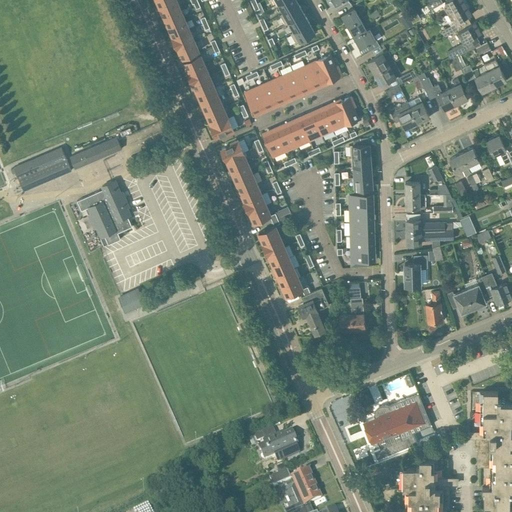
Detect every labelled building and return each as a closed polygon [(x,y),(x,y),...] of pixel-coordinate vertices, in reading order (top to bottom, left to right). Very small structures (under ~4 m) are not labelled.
[(181,9),(177,0),(173,0),(160,6),(164,17),(181,9)] [(296,0),(284,0),(277,4),(277,5),(279,3),(284,12),(280,14),(280,15),(299,4),(296,0)] [(430,9),(443,2),(441,0),(433,0),(427,4),(430,9)] [(445,7),(448,13),(467,3),(465,0),(446,0),(445,1),(448,5),(445,7)] [(472,14),(468,8),(469,7),(467,3),(448,13),(452,19),(455,17),(457,21),(457,22),(463,19),(464,20),(467,18),(466,17),(472,14)] [(285,24),(304,13),(299,4),(280,15),(285,24)] [(355,7),(342,15),(348,26),(361,19),(355,7)] [(181,9),(164,17),(169,27),(186,20),(181,9)] [(371,20),(380,15),(377,9),(368,14),(371,20)] [(417,11),(409,15),(413,23),(421,18),(417,11)] [(304,13),(285,24),(286,25),(290,22),(295,31),(291,33),(310,23),(304,13)] [(409,17),(402,21),(407,29),(414,25),(409,17)] [(348,26),(354,37),(367,29),(361,19),(348,26)] [(190,30),(186,20),(169,27),(174,38),(190,30)] [(457,21),(451,25),(441,30),(445,36),(458,29),(459,31),(461,29),(457,22),(457,21)] [(472,24),(461,29),(459,31),(464,42),(446,52),(451,59),(457,56),(481,44),(479,41),(480,41),(476,35),(482,32),(478,26),(479,25),(477,21),(472,24)] [(310,23),(291,33),(296,43),(315,33),(310,23)] [(410,35),(416,32),(413,27),(407,30),(410,35)] [(367,29),(354,37),(361,48),(368,44),(371,50),(380,45),(377,39),(370,28),(367,29)] [(174,38),(178,48),(195,41),(190,30),(174,38)] [(410,35),(407,30),(396,36),(399,42),(410,35)] [(195,41),(178,48),(183,58),(199,51),(195,41)] [(476,47),(479,55),(491,49),(487,42),(476,47)] [(369,62),(375,73),(390,65),(395,62),(388,51),(369,62)] [(189,73),(206,65),(201,54),(184,61),(189,73)] [(317,60),(326,81),(340,76),(338,72),(340,72),(337,65),(335,66),(330,54),(317,60)] [(456,71),(463,68),(457,56),(451,59),(456,71)] [(496,59),(484,64),(485,65),(487,71),(494,85),(507,79),(500,65),(499,65),(496,59)] [(304,66),(314,87),(326,81),(317,60),(304,66)] [(395,62),(390,65),(375,73),(382,85),(401,74),(395,62)] [(483,91),(494,85),(487,71),(485,65),(478,69),(478,68),(473,70),(470,64),(463,68),(469,80),(476,77),(483,91)] [(194,83),(210,76),(206,65),(189,73),(194,83)] [(292,71),(302,92),(314,87),(304,66),(292,71)] [(413,70),(410,72),(410,71),(399,77),(401,83),(416,76),(413,70)] [(280,77),(289,98),(302,92),(292,71),(280,77)] [(419,89),(424,86),(421,80),(419,75),(413,78),(419,89)] [(198,94),(215,86),(210,76),(194,83),(198,94)] [(268,82),(277,103),(289,98),(280,77),(268,82)] [(445,109),(456,104),(450,89),(443,93),(439,84),(433,86),(429,77),(421,80),(424,86),(430,98),(437,95),(445,109)] [(456,104),(463,101),(468,98),(461,84),(459,79),(453,82),(456,87),(450,89),(456,104)] [(255,87),(265,108),(277,103),(268,82),(255,87)] [(389,97),(402,90),(399,84),(386,91),(389,97)] [(203,104),(219,97),(215,86),(198,94),(203,104)] [(245,92),(254,113),(265,108),(255,87),(245,92)] [(414,99),(408,102),(411,107),(419,122),(430,116),(420,96),(414,99)] [(207,115),(224,107),(219,97),(203,104),(207,115)] [(336,103),(345,124),(358,118),(353,107),(355,106),(352,99),(350,100),(349,97),(336,103)] [(406,128),(419,122),(411,107),(408,102),(408,101),(390,110),(396,122),(402,119),(406,128)] [(345,124),(336,103),(323,108),(333,129),(345,124)] [(212,125),(229,118),(224,107),(207,115),(212,125)] [(333,129),(323,108),(311,114),(321,135),(333,129)] [(321,135),(311,114),(299,119),(308,140),(321,135)] [(212,125),(216,135),(221,133),(221,134),(226,131),(227,133),(234,130),(233,128),(229,118),(212,125)] [(308,140),(299,119),(287,124),(296,146),(308,140)] [(274,130),(284,151),(296,146),(287,124),(274,130)] [(264,135),(273,156),(284,151),(274,130),(264,135)] [(505,147),(499,134),(487,140),(494,154),(498,152),(505,164),(511,160),(511,143),(505,147)] [(117,137),(71,156),(76,169),(122,149),(117,137)] [(370,155),(369,143),(369,137),(361,137),(361,144),(350,144),(351,156),(370,155)] [(227,146),(222,148),(227,160),(244,153),(239,141),(238,141),(238,139),(231,142),(232,144),(227,146)] [(15,166),(20,178),(25,190),(71,171),(66,158),(61,146),(15,166)] [(473,147),(462,152),(468,166),(480,160),(473,147)] [(451,158),(457,171),(462,168),(465,175),(471,172),(468,166),(462,152),(451,158)] [(244,153),(227,160),(232,170),(248,163),(244,153)] [(370,155),(351,156),(352,167),(371,165),(370,155)] [(248,163),(232,170),(236,181),(253,173),(248,163)] [(371,165),(352,167),(354,167),(355,177),(353,177),(372,176),(371,165)] [(436,166),(429,169),(435,180),(437,179),(443,179),(436,166)] [(488,182),(494,179),(489,167),(482,170),(488,182)] [(92,171),(60,185),(68,204),(101,190),(92,171)] [(472,175),(476,183),(481,180),(477,172),(472,175)] [(253,173),(236,181),(241,191),(258,184),(253,173)] [(505,188),(511,184),(511,174),(501,179),(505,188)] [(472,175),(468,177),(472,185),(475,191),(479,188),(476,183),(472,175)] [(372,176),(353,177),(353,189),(373,187),(372,176)] [(118,232),(133,226),(128,216),(132,214),(129,207),(123,192),(121,193),(116,180),(103,186),(104,189),(88,197),(79,200),(83,209),(89,207),(92,213),(89,214),(96,228),(98,227),(102,236),(105,235),(105,236),(109,243),(109,244),(121,239),(118,232)] [(456,183),(462,196),(468,194),(462,180),(456,183)] [(406,194),(420,194),(420,181),(405,182),(406,194)] [(258,184),(241,191),(246,202),(262,194),(258,184)] [(479,198),(476,191),(470,194),(473,200),(479,198)] [(450,193),(447,193),(447,194),(445,194),(446,205),(433,206),(433,212),(453,212),(456,212),(451,201),(454,200),(450,193)] [(262,194),(246,202),(250,212),(267,205),(262,194)] [(350,194),(350,209),(373,208),(373,194),(350,194)] [(421,207),(426,206),(426,194),(420,194),(406,194),(406,207),(421,207)] [(267,205),(250,212),(255,222),(270,215),(273,221),(278,219),(276,213),(271,215),(267,205)] [(283,215),(289,213),(286,207),(281,209),(283,215)] [(351,222),(374,221),(373,208),(350,209),(351,222)] [(88,217),(79,221),(83,233),(85,232),(92,250),(100,247),(95,232),(94,233),(88,217)] [(278,219),(273,221),(275,225),(259,232),(264,244),(281,237),(276,225),(280,223),(278,219)] [(407,219),(407,231),(445,231),(445,229),(453,229),(453,228),(463,226),(462,225),(462,223),(461,221),(453,222),(445,222),(445,221),(421,221),(421,219),(408,219),(407,219)] [(374,234),(374,221),(351,222),(351,235),(374,234)] [(467,236),(477,232),(475,227),(465,230),(467,236)] [(454,229),(453,229),(445,229),(445,231),(407,231),(407,243),(422,243),(422,241),(454,239),(454,229)] [(479,242),(492,237),(489,229),(476,234),(479,242)] [(352,248),(375,247),(374,234),(351,235),(352,248)] [(105,235),(102,236),(100,237),(104,246),(109,243),(105,236),(105,235)] [(281,237),(264,244),(269,254),(285,247),(281,237)] [(471,243),(469,238),(461,240),(463,246),(471,243)] [(440,245),(433,247),(436,261),(444,259),(440,245)] [(285,247),(269,254),(273,265),(290,257),(285,247)] [(375,261),(375,247),(352,248),(352,261),(362,261),(362,263),(369,263),(369,261),(375,261)] [(506,270),(500,254),(492,257),(498,273),(506,270)] [(405,263),(406,285),(421,284),(421,267),(428,267),(427,255),(415,255),(415,263),(405,263)] [(290,257),(273,265),(278,275),(294,268),(290,257)] [(294,268),(278,275),(282,286),(299,278),(294,268)] [(497,286),(492,273),(482,277),(487,287),(491,286),(494,294),(497,302),(511,296),(511,295),(507,282),(497,286)] [(487,287),(482,277),(476,279),(478,284),(466,288),(474,308),(487,302),(485,297),(483,291),(487,290),(490,296),(494,294),(491,286),(487,287)] [(299,278),(282,286),(287,296),(302,289),(305,295),(311,292),(308,286),(303,288),(299,278)] [(361,286),(350,287),(351,298),(351,302),(352,308),(352,313),(354,329),(366,328),(365,312),(363,312),(362,304),(356,305),(355,297),(362,297),(361,286)] [(304,317),(307,315),(315,334),(326,329),(318,310),(329,305),(322,288),(311,292),(305,295),(301,296),(304,302),(299,305),(304,317)] [(463,312),(474,308),(466,288),(454,293),(453,290),(447,293),(452,305),(458,302),(463,312)] [(136,289),(119,296),(126,312),(143,304),(136,289)] [(432,291),(434,303),(427,304),(429,321),(443,320),(441,302),(440,290),(432,291)] [(341,330),(354,329),(352,313),(340,314),(341,330)] [(488,347),(476,349),(477,356),(489,354),(488,347)] [(511,445),(511,442),(511,441),(511,400),(502,400),(502,398),(499,397),(499,391),(482,390),(481,432),(471,432),(471,436),(476,436),(475,449),(478,449),(478,466),(491,466),(491,486),(483,486),(483,490),(485,490),(485,510),(490,510),(490,511),(497,511),(496,511),(509,511),(511,511),(511,445)] [(374,415),(375,418),(364,422),(372,444),(379,441),(381,448),(375,451),(378,459),(406,448),(400,433),(421,425),(424,416),(421,407),(412,404),(393,412),(391,409),(387,406),(382,405),(378,407),(375,410),(374,415)] [(265,443),(259,446),(265,459),(283,451),(286,458),(299,453),(296,445),(298,445),(292,430),(284,433),(264,442),(265,443)] [(260,432),(254,435),(257,442),(264,439),(260,432)] [(429,436),(420,439),(421,442),(423,445),(432,441),(439,438),(436,433),(429,436)] [(438,478),(438,458),(421,458),(421,466),(417,466),(417,468),(400,468),(400,491),(405,491),(405,511),(443,511),(443,509),(450,509),(450,494),(450,491),(450,488),(450,483),(458,483),(458,478),(438,478)] [(302,507),(304,511),(313,511),(310,503),(321,498),(322,498),(310,469),(291,477),(294,485),(293,485),(292,488),(299,505),(302,507)] [(291,479),(287,471),(279,474),(270,478),(273,487),(274,486),(276,489),(281,487),(279,484),(291,479)] [(214,503),(218,511),(224,511),(231,509),(226,498),(214,503)]
